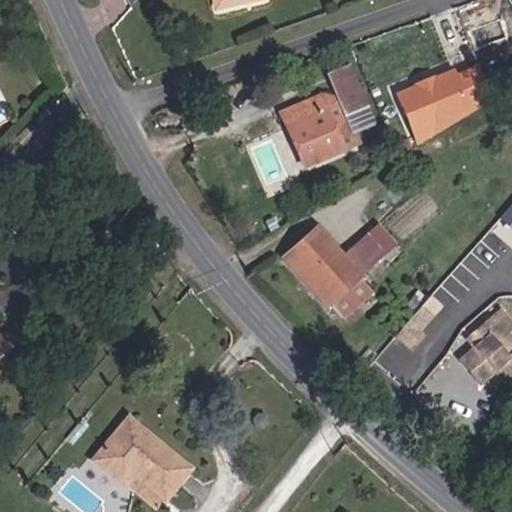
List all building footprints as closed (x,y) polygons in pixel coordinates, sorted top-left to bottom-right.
[(350,131),(380,118),(356,60),(326,73),(337,99),(350,131)] [(416,144),(466,112),(450,73),(397,96),(416,144)] [(356,144),(350,131),(337,99),(323,95),(281,114),(304,167),(356,144)] [(511,208),(498,224),(511,235),(511,208)] [(491,260),(510,240),(497,228),(478,248),(491,260)] [(314,230),(283,257),(326,305),(328,304),(341,318),(370,292),(357,278),(383,255),(365,236),(340,259),(314,230)] [(427,341),(416,332),(430,318),(418,307),(394,334),(416,354),(427,341)] [(504,384),(511,377),(511,338),(505,331),(510,327),(498,313),(468,339),(477,348),(460,362),(478,383),(492,370),(504,384)] [(163,500),(189,469),(128,418),(92,460),(124,486),(133,475),(163,500)]
